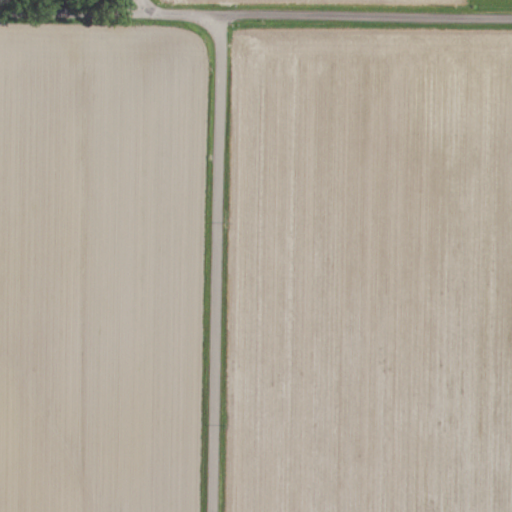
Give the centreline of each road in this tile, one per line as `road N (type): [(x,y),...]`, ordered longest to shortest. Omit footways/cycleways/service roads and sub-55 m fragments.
road 1 (residential): [(0,5),(511,17)]
road 2 (residential): [(209,15),(221,58),(212,511)]
